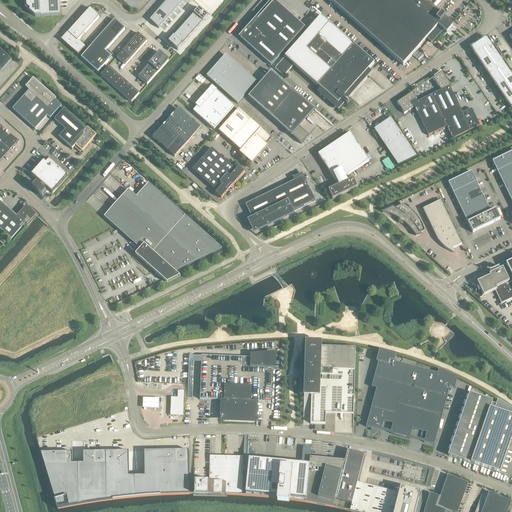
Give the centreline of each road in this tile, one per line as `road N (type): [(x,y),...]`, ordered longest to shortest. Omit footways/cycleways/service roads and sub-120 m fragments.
road 1 (unclassified): [(511,494),(431,459),(320,436),(149,434),(135,421),(126,367)]
road 2 (unclassified): [(480,0),(491,10),(488,28),(235,198),(229,216),(244,233)]
road 3 (unclassified): [(480,266),(440,182),(477,165),(511,235)]
road 4 (secondary): [(440,288),(357,225),(321,229),(268,255)]
road 5 (secondary): [(269,264),(351,232),(380,244),(439,297)]
road 6 (unclassified): [(140,130),(257,0)]
road 7 (secondary): [(120,337),(269,264)]
road 8 (secondary): [(259,260),(116,329)]
road 9 (unclassified): [(140,130),(43,46)]
road 10 (unclassified): [(58,222),(140,130)]
